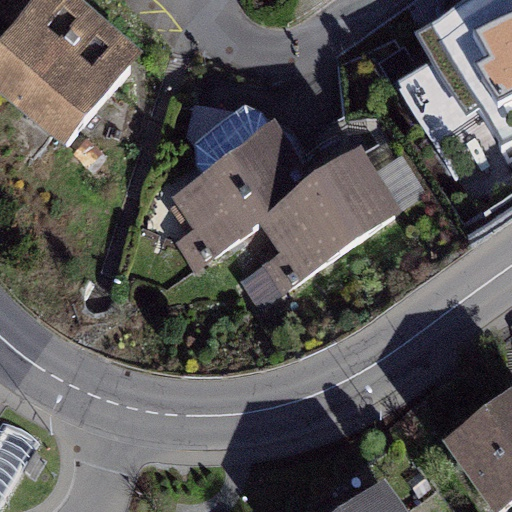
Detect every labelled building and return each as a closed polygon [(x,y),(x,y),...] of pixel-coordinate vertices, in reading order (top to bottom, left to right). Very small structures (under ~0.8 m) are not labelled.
[(156,49),(99,0),(45,0),(0,52),(0,74),(76,140),(156,49)] [(511,0),(469,0),(447,14),(511,115),(511,0)] [(219,250),(263,220),(325,176),(287,122),(278,128),(262,105),(188,157),(203,179),(180,195),(219,250)] [(381,138),(325,176),(263,220),(306,282),(424,200),(381,138)] [(511,394),(470,426),(511,481),(511,394)] [(434,511),(410,477),(358,511),(434,511)]
